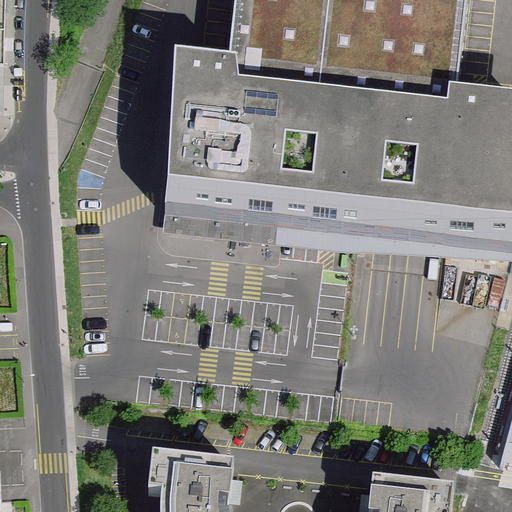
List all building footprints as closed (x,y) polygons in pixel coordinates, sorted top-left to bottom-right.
[(330,0),(238,0),(227,99),(319,109),(330,0)] [(330,0),(319,109),(455,123),(468,0),(330,0)] [(511,129),(498,128),(455,123),(319,109),(227,99),(187,95),(174,218),(511,255),(511,129)] [(511,425),(502,462),(511,463),(511,425)] [(228,511),(234,468),(153,460),(150,495),(163,498),(161,511),(451,511),(454,494),(373,484),(370,511),(228,511)]
